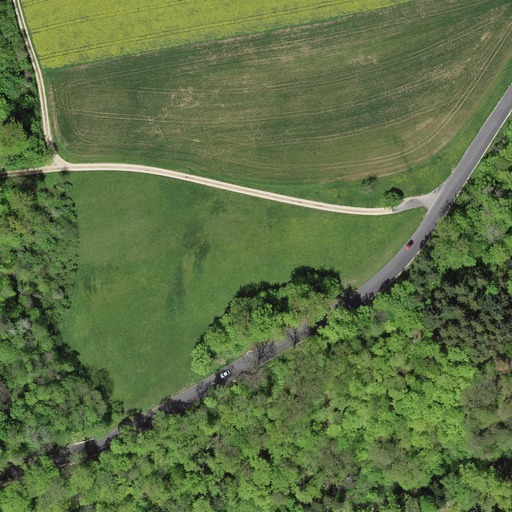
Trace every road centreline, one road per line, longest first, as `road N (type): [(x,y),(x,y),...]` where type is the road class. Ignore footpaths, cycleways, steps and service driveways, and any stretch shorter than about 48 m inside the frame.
road 1 (tertiary): [(0,472),(140,424),(350,305),(416,249),(511,100)]
road 2 (track): [(446,200),(358,210),(128,167),(0,173)]
road 3 (track): [(14,0),(59,167)]
road 4 (track): [(361,511),(511,460)]
